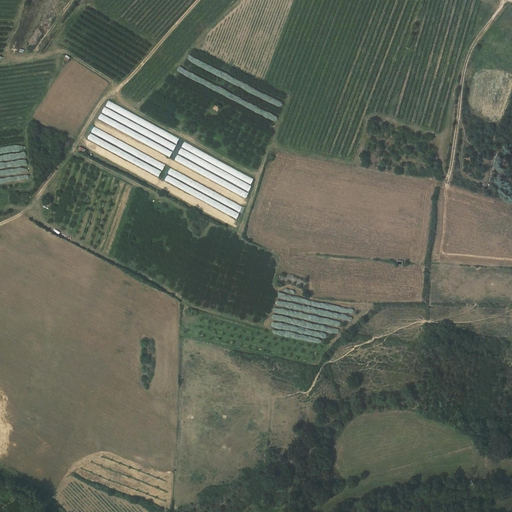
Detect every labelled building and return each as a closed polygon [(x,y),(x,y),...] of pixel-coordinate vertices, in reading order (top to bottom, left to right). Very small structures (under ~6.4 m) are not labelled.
[(177,144),(180,138),(109,101),(106,106),(177,144)] [(101,114),(98,120),(171,156),(174,151),(101,114)] [(94,127),(91,132),(137,156),(140,150),(94,127)] [(90,135),(84,147),(157,182),(159,177),(163,170),(90,135)] [(182,148),(178,155),(250,190),(253,185),(252,185),(255,178),(184,143),(182,148)] [(247,198),(250,192),(177,156),(175,161),(247,198)] [(148,162),(163,170),(166,165),(150,157),(148,162)] [(168,174),(241,211),(243,206),(171,169),(168,174)] [(161,188),(234,225),(240,212),(167,176),(161,188)]
